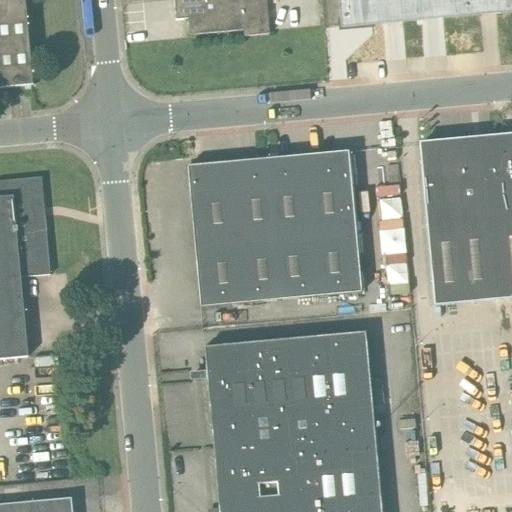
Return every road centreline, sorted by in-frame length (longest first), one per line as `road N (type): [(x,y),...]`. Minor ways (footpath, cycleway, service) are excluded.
road 1 (residential): [(101,129),(511,86)]
road 2 (residential): [(144,511),(101,129)]
road 3 (residential): [(101,129),(90,0)]
